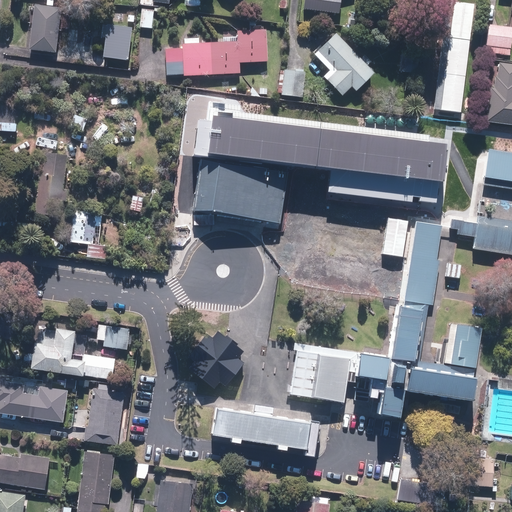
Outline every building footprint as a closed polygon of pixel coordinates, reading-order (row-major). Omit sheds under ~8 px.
[(339,13),(341,0),(305,0),(304,9),(339,13)] [(476,4),(448,1),(434,109),(462,112),(476,4)] [(72,10),(37,5),(31,49),(57,52),(60,27),(69,28),(72,10)] [(134,11),(111,9),(110,22),(133,23),(134,11)] [(155,10),(142,9),(141,27),(153,28),(155,10)] [(343,11),(342,24),(360,25),(361,11),(343,11)] [(134,28),(109,24),(104,57),(129,60),(134,28)] [(511,45),(511,27),(490,24),(486,44),(511,48),(511,45)] [(267,29),(237,31),(238,41),(183,44),(185,76),(241,73),(240,63),(268,62),(267,29)] [(376,73),(337,33),(315,55),(330,71),(325,76),(343,95),(352,86),(357,91),(376,73)] [(182,49),(166,49),(167,75),(183,75),(182,49)] [(419,50),(400,49),(399,70),(418,71),(419,50)] [(490,87),(486,120),(511,123),(511,64),(500,63),(498,75),(496,75),(494,88),(490,87)] [(313,75),(284,74),(283,96),(311,97),(313,75)] [(251,88),(250,96),(269,97),(270,89),(251,88)] [(192,214),(281,226),(290,162),(334,168),(331,189),(436,204),(439,180),(443,180),(448,144),(429,141),(430,136),(209,106),(207,119),(197,118),(192,157),(199,158),(192,214)] [(89,119),(76,115),(72,126),(85,130),(89,119)] [(511,152),(479,147),(467,221),(452,219),(451,227),(459,229),(459,233),(476,236),(474,247),(511,252),(511,152)] [(69,154),(46,151),(43,174),(41,174),(36,213),(66,217),(69,189),(64,189),(69,154)] [(142,211),(145,198),(134,195),(131,209),(142,211)] [(444,224),(416,220),(394,359),(359,354),(356,375),(373,377),(370,396),(380,398),(378,413),(399,416),(403,388),(473,398),(476,379),(474,378),(475,368),(445,364),(422,360),(430,306),(434,307),(442,259),(439,258),(444,224)] [(96,227),(67,223),(65,240),(90,244),(93,244),(96,227)] [(90,244),(88,257),(103,259),(104,245),(93,244),(90,244)] [(83,250),(65,249),(64,258),(82,259),(83,250)] [(446,263),(444,276),(460,278),(462,265),(446,263)] [(452,323),(445,364),(475,368),(483,328),(452,323)] [(40,325),(34,367),(112,378),(115,358),(75,352),(78,330),(40,325)] [(130,329),(100,325),(97,345),(127,350),(130,329)] [(243,351),(218,331),(213,337),(207,332),(188,356),(192,360),(187,367),(215,389),(221,381),(225,385),(243,363),(237,359),(243,351)] [(352,358),(300,349),(292,394),(343,403),(352,358)] [(0,412),(65,422),(70,389),(42,385),(41,394),(24,392),(25,385),(5,382),(6,377),(0,375),(0,412)] [(127,393),(95,388),(89,426),(87,426),(85,439),(120,444),(127,393)] [(320,422),(219,407),(215,434),(316,449),(320,422)] [(408,421),(398,497),(442,503),(453,426),(408,421)] [(109,511),(118,455),(86,450),(76,511),(109,511)] [(0,453),(0,481),(47,489),(52,458),(21,453),(21,457),(0,453)] [(458,485),(494,485),(494,456),(459,456),(458,485)] [(190,511),(194,483),(162,479),(157,511),(190,511)] [(0,511),(23,511),(27,493),(0,489),(0,511)] [(330,511),(332,504),(298,499),(295,511),(330,511)]
